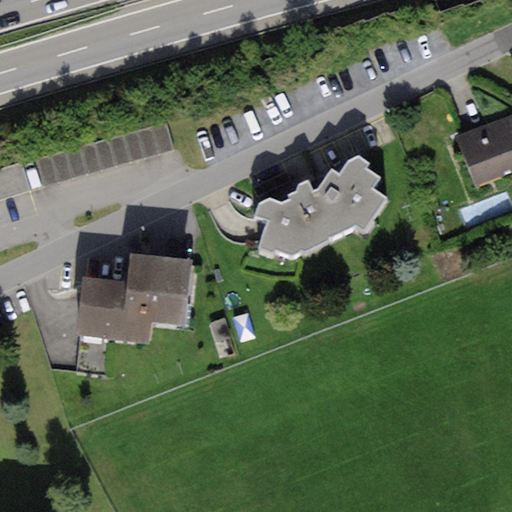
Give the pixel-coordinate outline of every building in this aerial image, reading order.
[(511,114),(457,136),(476,185),(511,170),(511,114)] [(164,125),(35,162),(43,190),(172,153),(164,125)] [(283,207),(270,203),(260,207),(255,224),(268,224),(260,252),(274,256),(276,252),(290,258),(302,253),(305,255),(328,245),(329,241),(358,228),(365,233),(386,202),(373,193),(381,182),(367,172),(371,168),(361,161),(349,165),(340,177),(332,173),(320,192),(313,196),(309,185),(300,188),(299,195),(290,198),(292,203),(283,207)] [(21,167),(0,172),(0,200),(28,192),(21,167)] [(130,278),(84,273),(78,335),(147,342),(149,322),(186,325),(193,259),(133,253),(130,278)]
